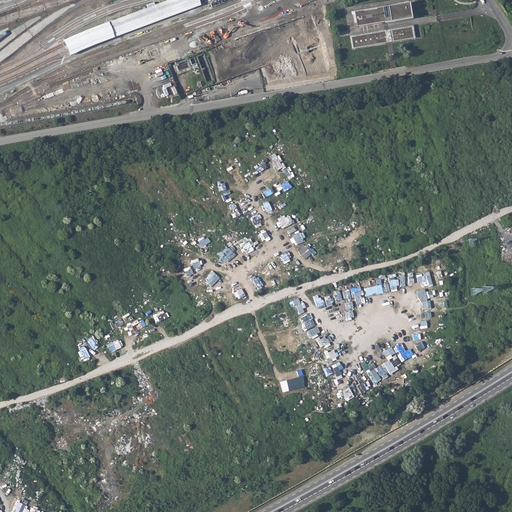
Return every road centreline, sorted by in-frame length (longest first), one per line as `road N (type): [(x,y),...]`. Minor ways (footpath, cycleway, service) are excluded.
road 1 (track): [(0,406),(278,295),(384,266),(511,210)]
road 2 (residential): [(511,53),(198,107)]
road 3 (primary): [(511,369),(265,511)]
road 4 (primary): [(285,511),(511,379)]
road 5 (residential): [(198,107),(0,141)]
